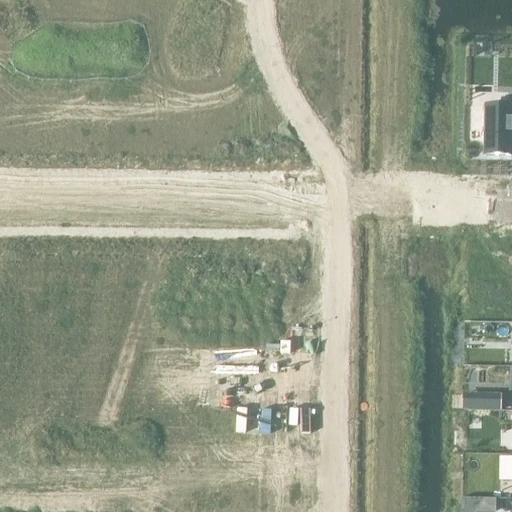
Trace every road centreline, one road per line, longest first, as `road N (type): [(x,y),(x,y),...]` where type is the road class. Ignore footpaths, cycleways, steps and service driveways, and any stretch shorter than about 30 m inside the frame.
road 1 (residential): [(254,511),(258,208)]
road 2 (residential): [(0,206),(258,208)]
road 3 (residential): [(258,208),(511,211)]
road 4 (residential): [(258,208),(260,0)]
